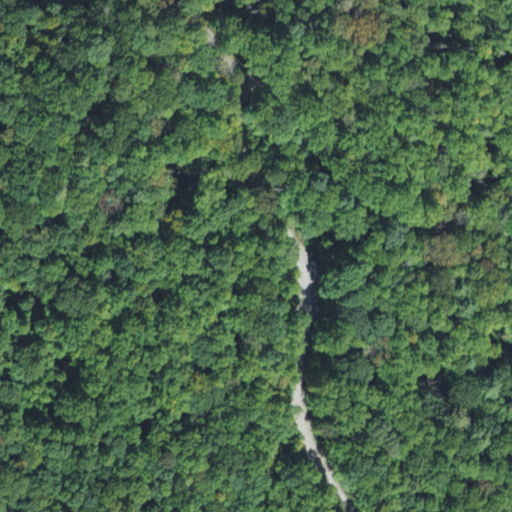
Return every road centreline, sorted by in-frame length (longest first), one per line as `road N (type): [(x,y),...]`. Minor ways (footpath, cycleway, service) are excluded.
road 1 (track): [(349,511),(318,471),(293,408),(303,259),(233,131),(230,105),(245,87)]
road 2 (residential): [(511,241),(399,227),(334,203),(245,87)]
road 3 (residential): [(245,87),(197,26),(166,8),(39,0)]
